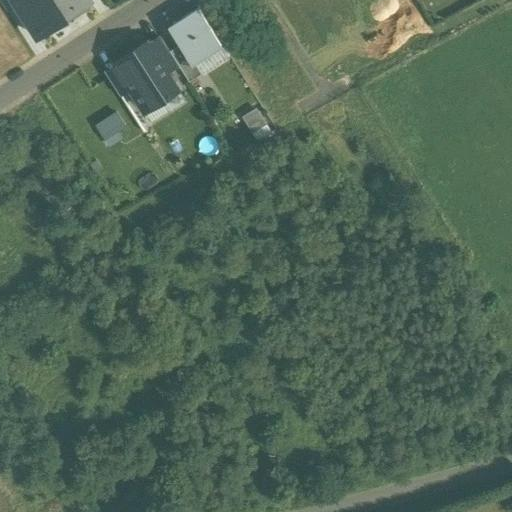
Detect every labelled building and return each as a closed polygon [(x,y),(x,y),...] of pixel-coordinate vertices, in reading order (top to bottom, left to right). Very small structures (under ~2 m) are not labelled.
[(13,0),(37,37),(63,20),(62,18),(50,0),(13,0)] [(50,0),(62,18),(89,1),(88,0),(50,0)] [(199,9),(171,27),(181,43),(183,46),(192,61),(193,60),(221,43),(199,9)] [(170,51),(167,47),(161,38),(150,46),(166,71),(178,63),(170,51)] [(150,46),(148,43),(147,42),(114,64),(116,67),(129,87),(143,109),(177,88),(166,71),(150,46)] [(183,46),(181,43),(170,51),(178,63),(189,81),(201,73),(193,60),(192,61),(183,46)] [(129,87),(116,67),(106,74),(119,94),(129,87)] [(246,114),(257,139),(273,132),(261,107),(246,114)] [(112,146),(124,138),(120,131),(129,126),(120,111),(99,124),(112,146)]
